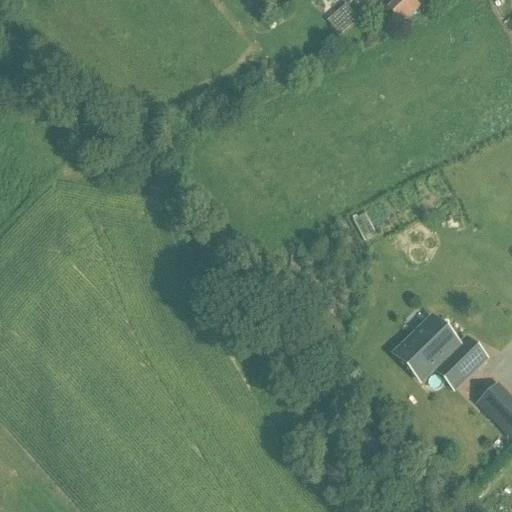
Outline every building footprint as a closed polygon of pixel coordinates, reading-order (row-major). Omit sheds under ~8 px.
[(339,0),(347,8),(355,0),(339,0)] [(410,28),(430,11),(419,0),(414,0),(398,15),(410,28)] [(328,24),(338,36),(356,20),(346,8),(328,24)] [(467,338),(456,348),(431,322),(392,360),(418,386),(433,371),(456,394),(489,361),(467,338)] [(506,442),(511,436),(511,409),(492,387),(472,405),(506,442)]
